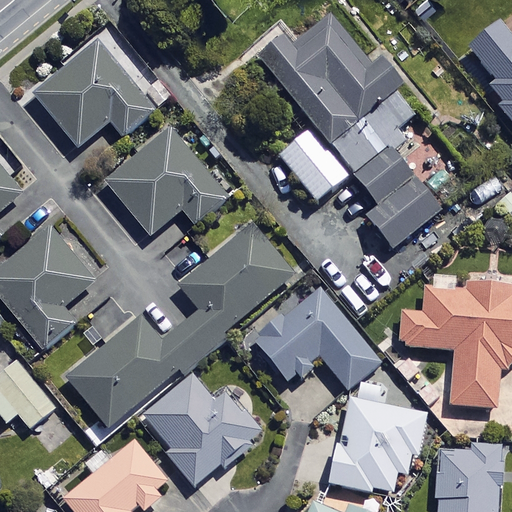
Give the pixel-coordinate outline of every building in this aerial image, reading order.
[(364,62),(327,16),(288,48),(280,38),(254,58),(311,129),(277,157),(314,203),(349,175),(376,207),(363,217),(390,251),(439,211),(391,151),(403,142),(394,131),(420,110),(375,54),(364,62)] [(498,105),(511,122),(511,33),(500,19),(468,45),(496,79),(489,84),(503,101),(498,105)] [(151,108),(96,42),(31,96),(75,150),(107,123),(118,136),(151,108)] [(226,195),(169,127),(102,183),(148,237),(179,211),(191,225),(226,195)] [(0,211),(21,195),(0,169),(0,237),(1,237),(0,235),(0,211)] [(292,275),(251,225),(177,286),(198,311),(166,338),(145,313),(64,379),(106,429),(179,369),(182,373),(228,335),(225,331),(292,275)] [(92,282),(48,229),(0,269),(0,301),(43,353),(76,326),(62,308),(92,282)] [(497,376),(511,361),(511,294),(511,290),(511,287),(464,282),(463,290),(424,286),(421,314),(400,311),(396,346),(452,351),(447,405),(494,409),(497,376)] [(379,363),(314,285),(248,341),(288,388),(321,361),(346,391),(379,363)] [(0,374),(0,417),(5,424),(17,415),(27,430),(53,410),(16,362),(0,374)] [(207,397),(191,377),(142,417),(167,448),(163,451),(194,490),(263,435),(245,414),(241,417),(218,389),(207,397)] [(408,454),(414,456),(422,412),(342,396),(325,485),(388,498),(393,475),(403,477),(408,454)] [(164,481),(132,442),(61,500),(71,511),(140,511),(157,498),(152,491),(164,481)] [(467,445),(466,450),(437,448),(432,511),(495,511),(500,447),(467,445)] [(366,511),(344,503),(340,511),(339,511),(309,500),(304,511),(366,511)]
